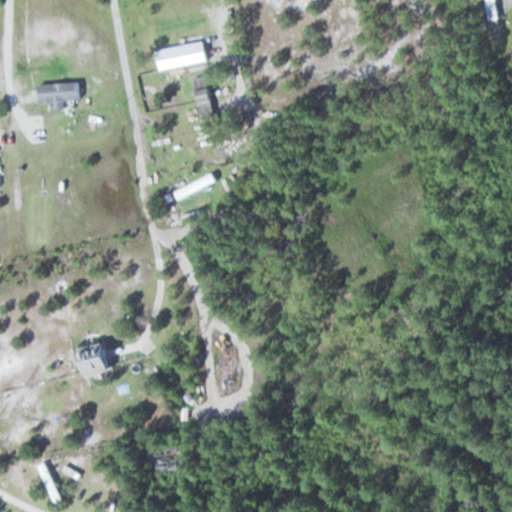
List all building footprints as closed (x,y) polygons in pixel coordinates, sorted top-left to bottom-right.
[(211,61),(208,41),(160,50),(163,70),(211,61)] [(46,94),(106,90),(106,81),(46,84),(46,94)] [(109,129),(109,120),(88,120),(88,129),(109,129)] [(216,181),(211,173),(178,192),(183,200),(216,181)] [(92,377),(117,369),(108,343),(83,351),(92,377)] [(145,449),(150,474),(189,468),(185,442),(145,449)]
